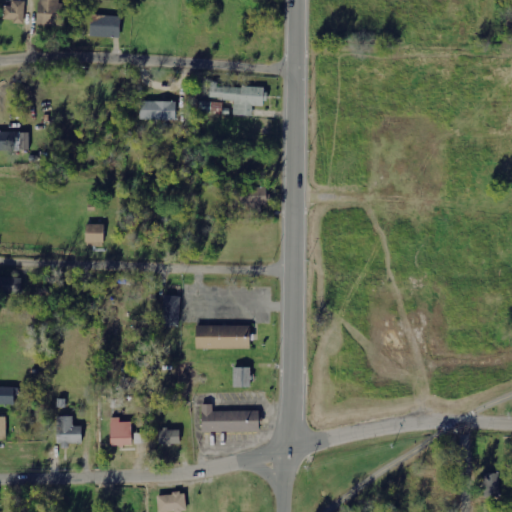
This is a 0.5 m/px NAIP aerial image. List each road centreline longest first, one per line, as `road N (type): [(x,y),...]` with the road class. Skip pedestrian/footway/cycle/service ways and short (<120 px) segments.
road 1 (residential): [(511,415),(384,423),(287,453),(145,475),(0,473)]
road 2 (tertiary): [(287,511),(294,0)]
road 3 (residential): [(293,269),(0,252)]
road 4 (residential): [(292,59),(0,59)]
road 5 (track): [(511,356),(439,364),(419,374),(420,418)]
